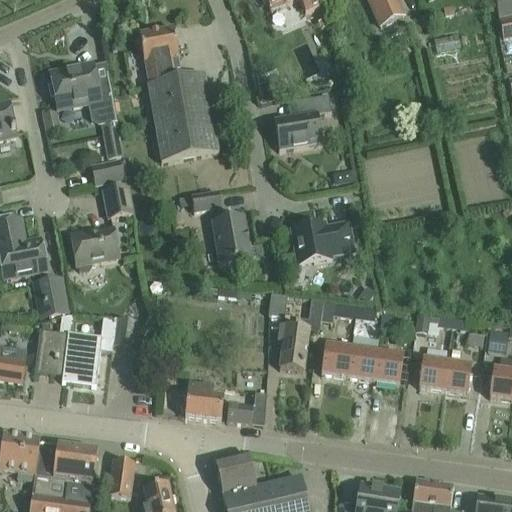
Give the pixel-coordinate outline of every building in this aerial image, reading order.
[(259,0),(263,7),(266,6),(270,16),(298,3),(304,17),(319,11),(314,0),(311,0),(308,2),(306,0),(259,0)] [(363,0),(378,33),(405,21),(395,0),(363,0)] [(511,0),(494,0),(498,22),(511,19),(511,0)] [(511,23),(498,25),(501,43),(511,41),(511,23)] [(181,83),(176,60),(177,60),(173,32),(138,39),(143,66),(144,66),(149,89),(147,89),(160,168),(217,157),(204,78),(181,83)] [(75,72),(49,77),(57,115),(95,107),(99,129),(116,126),(112,104),(109,84),(96,87),(92,67),(90,67),(90,71),(76,74),(75,72)] [(257,89),(260,109),(271,106),(267,86),(257,89)] [(278,155),(321,148),(316,119),(330,117),(327,100),(299,105),(301,121),(273,125),(275,141),(272,142),(274,152),(277,151),(278,155)] [(0,144),(15,141),(8,109),(0,111),(0,144)] [(95,191),(123,185),(119,166),(91,171),(95,191)] [(106,224),(133,219),(127,190),(100,195),(106,224)] [(193,217),(220,212),(218,197),(190,201),(193,217)] [(218,270),(250,264),(242,221),(211,226),(218,270)] [(24,247),(19,223),(0,226),(0,282),(0,284),(45,275),(39,244),(24,247)] [(352,256),(347,227),(325,231),(324,228),(290,234),(297,269),(330,264),(330,260),(352,256)] [(118,263),(113,234),(87,238),(87,235),(69,238),(75,272),(77,271),(79,275),(83,277),(87,276),(90,273),(91,269),(118,263)] [(63,281),(44,285),(52,322),(71,319),(63,281)] [(236,303),(237,297),(237,294),(219,292),(217,301),(236,303)] [(284,322),(287,301),(271,298),(268,320),(284,322)] [(318,335),(319,326),(322,306),(310,304),(307,324),(299,323),(297,332),(279,329),(277,346),(282,347),(279,374),(302,377),(308,334),(318,335)] [(356,311),(322,306),(319,326),(331,328),(333,321),(354,323),(356,311)] [(375,313),(356,311),(354,323),(373,326),(375,313)] [(427,339),(429,320),(416,319),(414,337),(427,339)] [(399,336),(400,322),(381,320),(379,333),(399,336)] [(451,333),(452,323),(440,321),(438,332),(451,333)] [(464,335),(466,325),(452,323),(451,333),(464,335)] [(134,354),(137,334),(138,328),(116,325),(115,331),(112,351),(134,354)] [(36,357),(33,377),(62,381),(61,387),(95,391),(98,371),(99,356),(111,357),(112,351),(115,331),(101,330),(100,343),(67,339),(67,340),(38,336),(36,357)] [(346,382),(350,354),(324,350),(320,379),(346,382)] [(0,384),(21,387),(26,356),(0,351),(0,384)] [(372,386),(376,357),(350,354),(346,382),(372,386)] [(446,367),(447,358),(426,355),(425,364),(422,364),(418,392),(442,396),(446,367)] [(398,390),(401,370),(402,361),(376,357),(372,386),(398,390)] [(466,399),(469,379),(470,371),(446,367),(442,396),(466,399)] [(511,405),(511,376),(492,374),(488,402),(511,405)] [(220,426),(222,406),(223,403),(212,402),(213,391),(188,388),(184,422),(220,426)] [(263,431),(265,400),(254,399),(253,412),(227,410),(226,426),(263,431)] [(39,448),(39,443),(0,437),(0,474),(18,477),(17,484),(33,486),(39,448)] [(56,450),(39,448),(33,486),(29,511),(88,511),(97,455),(96,455),(95,456),(57,451),(58,450),(56,450)] [(255,492),(247,458),(213,466),(224,511),(306,511),(304,501),(299,482),(255,492)] [(129,503),(131,487),(134,468),(112,465),(107,500),(129,503)] [(449,511),(452,491),(415,485),(410,511),(449,511)] [(146,508),(140,510),(140,511),(172,511),(171,508),(174,507),(173,501),(170,501),(167,488),(143,494),(146,508)] [(395,511),(398,496),(360,489),(356,511),(395,511)] [(511,511),(511,504),(477,500),(475,511),(511,511)]
